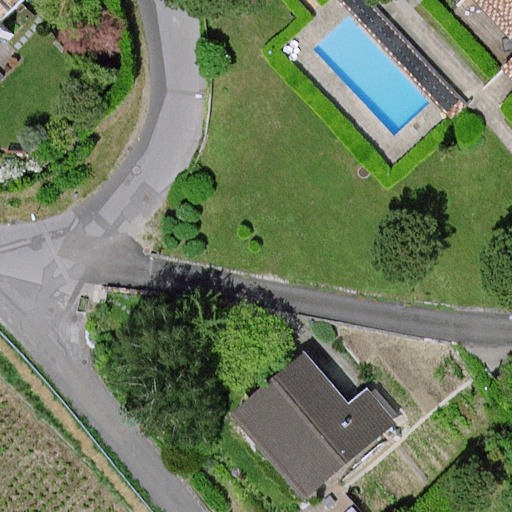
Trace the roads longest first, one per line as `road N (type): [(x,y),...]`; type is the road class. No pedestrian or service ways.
road 1 (residential): [(78,251),(119,266),(511,330)]
road 2 (residential): [(78,251),(166,141),(178,89),(162,0)]
road 3 (residential): [(22,303),(180,511)]
